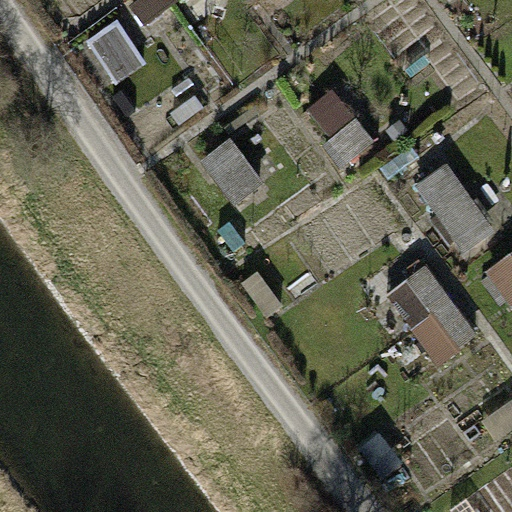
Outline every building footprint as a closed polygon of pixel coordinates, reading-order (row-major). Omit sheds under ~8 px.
[(125,19),(95,38),(123,82),(153,63),(125,19)] [(311,106),(349,163),(379,143),(342,86),(311,106)] [(211,159),(243,201),(269,181),(237,139),(211,159)] [(424,187),(465,253),(501,231),(460,164),(424,187)] [(511,300),(511,251),(490,265),(511,300)] [(388,296),(439,367),(485,334),(433,263),(388,296)]
